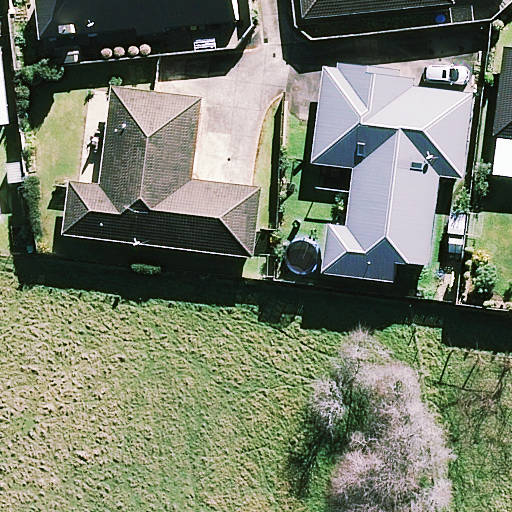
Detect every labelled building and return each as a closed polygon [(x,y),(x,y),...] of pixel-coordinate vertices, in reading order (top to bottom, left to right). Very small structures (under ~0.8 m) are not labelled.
[(42,0),(45,42),(239,30),(237,0),(42,0)] [(308,0),(310,19),(457,9),(456,0),(308,0)] [(511,54),(498,178),(511,179),(511,54)] [(0,128),(11,128),(5,58),(0,57),(0,128)] [(415,76),(326,69),(318,168),(358,171),(353,231),(334,229),(330,279),(397,284),(398,266),(434,269),(441,180),(468,182),(475,97),(413,92),(415,76)] [(204,104),(117,94),(116,102),(105,190),(76,187),(69,239),(255,261),(263,193),(195,185),(204,104)]
